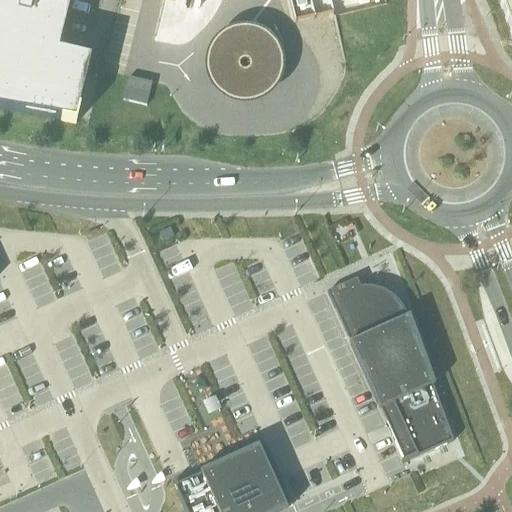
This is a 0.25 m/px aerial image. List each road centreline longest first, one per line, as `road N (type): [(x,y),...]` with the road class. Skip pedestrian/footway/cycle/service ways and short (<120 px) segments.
road 1 (tertiary): [(0,192),(205,205),(402,189)]
road 2 (tertiary): [(391,153),(283,182),(64,173),(0,162)]
road 3 (tertiary): [(462,217),(511,342)]
